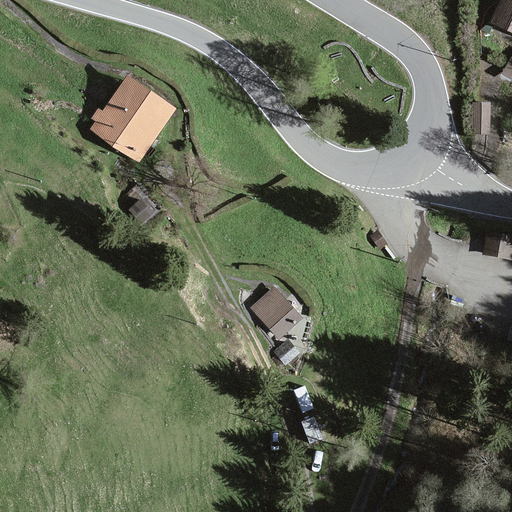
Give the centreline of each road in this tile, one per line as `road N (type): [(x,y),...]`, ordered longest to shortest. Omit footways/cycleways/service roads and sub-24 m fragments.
road 1 (tertiary): [(421,152),(380,171),(336,162),(217,48),(86,0)]
road 2 (track): [(158,170),(281,400),(309,511)]
road 3 (track): [(355,511),(387,429),(425,248)]
road 4 (tertiary): [(336,0),(398,39),(424,70),(435,111),(421,152)]
